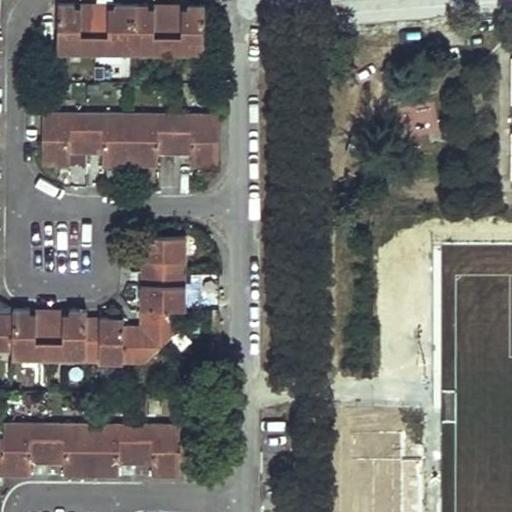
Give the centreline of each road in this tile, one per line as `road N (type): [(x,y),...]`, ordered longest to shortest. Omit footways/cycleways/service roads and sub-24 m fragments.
road 1 (residential): [(32,0),(19,29),(17,190),(66,207),(245,208)]
road 2 (residential): [(245,208),(245,511)]
road 3 (residential): [(245,5),(245,208)]
